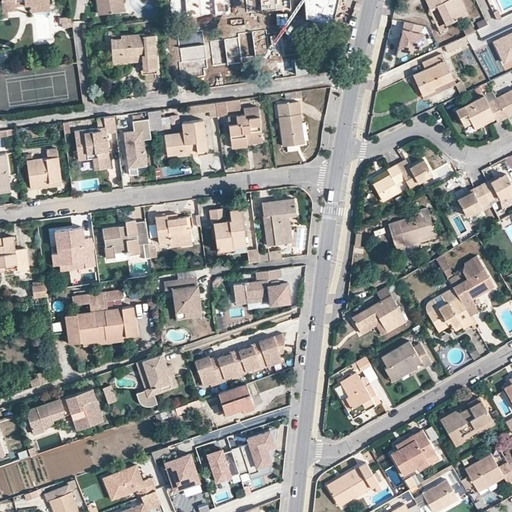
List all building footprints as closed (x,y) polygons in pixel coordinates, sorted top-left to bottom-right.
[(1,0),(2,6),(2,11),(8,10),(17,10),(16,6),(49,3),(48,0),(1,0)] [(95,0),(98,14),(126,11),(126,7),(125,7),(124,0),(95,0)] [(281,35),(279,0),(258,0),(259,6),(247,7),(247,16),(233,17),(234,38),(281,35)] [(444,23),(445,25),(467,14),(460,0),(425,0),(429,9),(436,6),(444,23)] [(0,5),(0,17),(8,17),(8,10),(2,11),(2,6),(0,5)] [(492,12),(495,20),(500,18),(496,10),(492,12)] [(479,29),(488,26),(485,19),(477,22),(479,29)] [(396,56),(400,57),(420,47),(424,34),(420,33),(422,25),(404,21),(396,56)] [(465,34),(474,30),(470,22),(462,26),(465,34)] [(436,26),(439,32),(447,28),(445,25),(444,23),(436,26)] [(511,31),(491,41),(501,64),(511,58),(511,31)] [(111,39),(113,63),(142,61),(143,70),(156,69),(158,69),(155,35),(143,35),(143,34),(120,35),(121,38),(111,39)] [(443,45),(446,53),(468,42),(464,35),(443,45)] [(413,74),(422,95),(434,90),(435,93),(447,87),(445,82),(453,79),(441,53),(422,63),(425,69),(413,74)] [(445,82),(447,87),(453,84),(455,83),(453,79),(445,82)] [(464,93),(459,81),(455,83),(453,84),(458,96),(464,93)] [(483,95),(478,86),(471,90),(476,99),(455,109),(463,126),(471,122),(474,129),(495,119),(486,102),(483,95)] [(495,119),(496,122),(511,113),(511,88),(495,97),(486,102),(495,119)] [(483,95),(486,102),(495,97),(491,91),(483,95)] [(215,101),(217,116),(226,115),(225,110),(240,107),(239,98),(215,101)] [(187,105),(188,113),(209,111),(210,117),(217,116),(215,101),(187,105)] [(277,103),(282,146),(287,145),(296,144),(305,143),(304,139),(308,139),(305,121),(302,122),(299,101),(277,103)] [(229,123),(232,147),(247,146),(247,143),(262,141),(257,106),(243,107),(244,114),(236,115),(237,123),(229,123)] [(110,166),(105,133),(115,132),(113,115),(103,116),(105,126),(74,130),(78,158),(92,157),(94,169),(110,166)] [(123,132),(128,166),(136,165),(146,163),(143,137),(150,136),(147,118),(132,120),(133,130),(123,132)] [(164,133),(167,155),(192,152),(192,155),(197,155),(197,154),(196,150),(206,149),(207,148),(203,119),(181,121),(182,131),(164,133)] [(45,148),(47,156),(57,154),(56,147),(45,148)] [(0,192),(11,191),(6,152),(0,152),(0,192)] [(27,159),(31,188),(61,185),(60,181),(61,181),(57,154),(47,156),(27,159)] [(78,158),(80,170),(94,169),(92,157),(78,158)] [(404,178),(408,187),(417,182),(408,167),(405,162),(406,161),(404,158),(396,164),(404,178)] [(408,167),(417,182),(431,174),(422,159),(408,167)] [(389,174),(395,184),(404,178),(396,164),(386,169),(389,174)] [(136,165),(128,166),(129,173),(137,172),(136,165)] [(495,176),(480,183),(489,200),(498,196),(499,199),(511,192),(511,186),(505,173),(496,178),(495,176)] [(373,184),(382,201),(399,191),(395,184),(389,174),(373,184)] [(489,200),(480,183),(464,192),(465,194),(457,198),(466,216),(481,208),(480,205),(489,200)] [(511,201),(511,192),(499,199),(503,206),(511,201)] [(262,201),(266,244),(292,240),(290,216),(296,215),(294,197),(262,201)] [(209,209),(210,218),(226,216),(224,206),(209,209)] [(213,221),(217,250),(233,248),(233,246),(246,244),(241,207),(229,208),(230,218),(213,221)] [(387,222),(394,248),(436,236),(433,226),(431,226),(427,213),(420,215),(420,212),(410,215),(411,217),(399,221),(398,219),(387,222)] [(155,216),(158,242),(169,240),(170,246),(192,243),(189,216),(167,219),(167,214),(155,216)] [(103,227),(106,246),(104,246),(106,257),(115,256),(115,253),(128,251),(128,253),(140,252),(139,243),(148,242),(146,224),(137,225),(136,220),(136,218),(125,220),(126,224),(103,227)] [(54,230),(57,253),(51,253),(53,265),(85,260),(84,250),(86,250),(84,238),(83,226),(54,230)] [(0,264),(6,263),(16,262),(17,266),(17,269),(30,267),(27,247),(15,248),(13,235),(0,236),(0,264)] [(144,245),(146,258),(153,257),(151,244),(144,245)] [(248,251),(250,265),(260,263),(258,249),(248,251)] [(268,251),(269,259),(282,257),(280,249),(268,251)] [(475,308),(471,300),(494,287),(476,256),(464,263),(461,270),(465,277),(451,286),(452,288),(455,292),(468,315),(477,310),(475,308)] [(232,283),(234,299),(268,294),(269,304),(279,303),(279,301),(288,299),(287,291),(289,291),(288,281),(277,283),(277,280),(269,282),(266,282),(266,277),(268,277),(280,276),(279,268),(254,271),(255,279),(232,283)] [(182,279),(183,286),(197,284),(196,276),(182,279)] [(172,288),(175,311),(200,308),(197,284),(183,286),(182,279),(163,281),(164,289),(172,288)] [(64,314),(67,342),(81,340),(121,335),(135,333),(132,305),(107,308),(106,300),(122,298),(120,288),(71,295),(72,304),(88,302),(90,310),(64,314)] [(381,299),(389,294),(386,288),(377,292),(381,299)] [(47,296),(46,289),(34,290),(35,297),(47,296)] [(426,309),(427,312),(438,331),(450,323),(454,329),(461,326),(462,328),(472,322),(468,315),(455,292),(454,291),(452,291),(451,291),(448,291),(441,295),(434,299),(430,301),(428,303),(426,305),(426,307),(426,309)] [(351,316),(358,329),(378,317),(386,332),(405,321),(390,294),(351,316)] [(48,303),(47,296),(35,297),(36,305),(48,303)] [(175,311),(176,318),(201,315),(200,308),(175,311)] [(137,321),(140,332),(149,330),(146,319),(137,321)] [(281,362),(278,355),(277,350),(282,348),(282,341),(280,334),(257,342),(259,347),(254,349),(252,346),(246,348),(241,350),(236,352),(237,355),(230,357),(229,354),(225,356),(225,355),(220,357),(214,359),(215,365),(209,367),(206,357),(191,362),(200,387),(208,384),(214,382),(215,385),(223,382),(222,379),(229,377),(235,375),(237,377),(245,375),(244,372),(251,369),(257,367),(259,370),(281,362)] [(81,340),(82,343),(122,338),(121,335),(81,340)] [(384,368),(392,381),(415,368),(414,366),(421,362),(424,367),(430,363),(419,343),(412,347),(408,340),(380,356),(386,367),(384,368)] [(225,355),(225,356),(229,354),(230,357),(237,355),(236,352),(241,350),(240,348),(224,354),(225,355)] [(164,360),(162,354),(138,361),(140,367),(137,368),(145,389),(135,392),(137,399),(138,399),(138,400),(138,401),(139,401),(139,402),(140,402),(140,403),(141,404),(142,404),(143,405),(144,405),(145,405),(146,405),(147,405),(148,405),(150,405),(157,403),(153,393),(165,389),(177,386),(172,370),(170,364),(166,365),(163,367),(161,361),(164,360)] [(219,355),(207,359),(209,367),(215,365),(214,359),(220,357),(219,355)] [(355,361),(360,370),(370,365),(364,355),(355,361)] [(334,365),(337,369),(343,365),(341,361),(334,365)] [(341,399),(351,418),(379,401),(369,383),(364,386),(356,372),(340,381),(347,395),(341,399)] [(31,386),(39,383),(37,377),(29,380),(31,386)] [(511,382),(510,383),(503,387),(511,402),(511,382)] [(218,392),(224,409),(222,411),(224,416),(243,410),(243,411),(254,407),(246,383),(218,392)] [(108,385),(100,388),(106,404),(114,401),(108,385)] [(75,429),(102,420),(91,387),(25,410),(33,434),(44,430),(43,427),(53,423),(52,419),(69,413),(75,429)] [(440,419),(455,446),(466,440),(465,438),(475,432),(476,433),(493,424),(478,396),(466,403),(468,407),(458,413),(456,409),(440,419)] [(155,414),(157,421),(163,420),(163,418),(201,406),(199,399),(197,399),(155,414)] [(390,453),(402,475),(416,467),(418,470),(428,465),(426,461),(436,455),(421,429),(395,445),(397,449),(390,453)] [(232,449),(240,472),(249,469),(250,474),(260,471),(258,466),(273,461),(275,438),(272,438),(270,430),(248,437),(249,442),(232,448),(232,449)] [(74,442),(75,463),(91,462),(89,441),(74,442)] [(167,445),(152,451),(155,458),(162,455),(173,482),(197,473),(189,451),(177,456),(175,450),(170,452),(167,445)] [(217,480),(240,472),(232,449),(224,451),(223,447),(208,452),(217,480)] [(475,487),(478,492),(481,497),(490,492),(487,486),(503,477),(507,483),(511,479),(511,471),(506,463),(506,462),(497,467),(489,453),(464,468),(475,487)] [(260,471),(250,474),(252,479),(272,472),(273,461),(258,466),(260,471)] [(382,489),(378,482),(373,473),(366,461),(341,476),(343,478),(328,487),(334,498),(338,496),(342,502),(373,485),(377,492),(382,489)] [(157,489),(152,476),(144,479),(138,463),(104,476),(110,490),(117,487),(120,495),(138,488),(142,495),(157,489)] [(381,480),(376,471),(373,473),(378,482),(381,480)] [(475,487),(468,475),(466,476),(473,489),(475,487)] [(326,484),(328,487),(343,478),(341,476),(326,484)] [(473,489),(466,476),(460,480),(467,492),(473,489)] [(74,486),(70,478),(66,480),(66,481),(69,486),(70,488),(74,486)] [(427,503),(419,508),(420,511),(435,511),(457,499),(456,497),(453,492),(451,487),(446,479),(421,493),(427,503)] [(466,492),(460,482),(453,486),(459,496),(466,492)] [(68,492),(70,491),(66,484),(43,493),(46,501),(48,500),(68,492)] [(459,496),(453,486),(451,487),(453,492),(456,497),(459,496)] [(117,487),(110,490),(113,498),(120,495),(117,487)] [(24,494),(26,500),(39,495),(38,493),(42,492),(40,488),(24,494)] [(119,511),(149,511),(148,509),(163,503),(157,489),(142,495),(145,502),(119,511)] [(53,511),(57,511),(58,511),(78,511),(70,491),(68,492),(48,500),(53,511)] [(390,511),(420,511),(419,508),(416,503),(407,508),(404,504),(390,511)]
